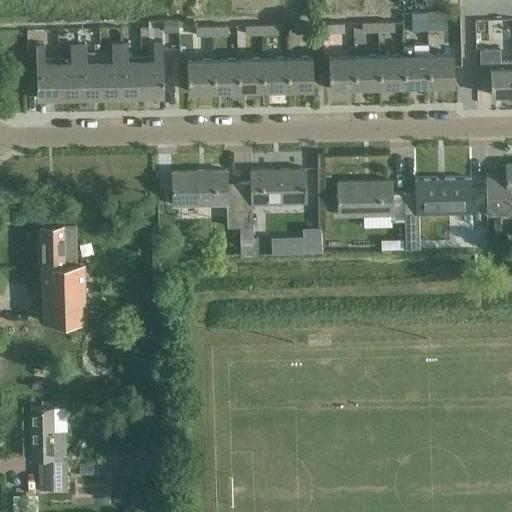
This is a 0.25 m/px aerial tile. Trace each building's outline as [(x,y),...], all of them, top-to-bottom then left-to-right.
[(177,19),(168,19),(168,30),(177,30),(177,19)] [(442,19),(428,20),(428,30),(442,30),(442,19)] [(428,30),(428,20),(411,20),(411,30),(428,30)] [(378,31),(378,21),(360,21),(361,32),(378,31)] [(393,21),(378,21),(378,31),(393,31),(393,21)] [(326,32),(343,32),(343,22),(325,22),(326,32)] [(276,23),(261,24),(261,34),(277,34),(276,23)] [(294,33),(311,33),(310,23),(294,23),(294,33)] [(261,34),(261,24),(244,24),(244,34),(261,34)] [(212,35),(212,25),(195,25),(195,36),(212,35)] [(227,25),(212,25),(212,35),(227,35),(227,25)] [(120,95),(119,42),(112,42),(112,58),(99,58),(99,96),(120,95)] [(141,95),(140,58),(128,58),(127,42),(119,42),(120,95),(141,95)] [(154,58),(140,58),(141,95),(163,95),(162,42),(153,42),(154,58)] [(79,96),(78,43),(71,43),(71,59),(57,59),(58,96),(79,96)] [(99,96),(99,58),(86,59),(86,43),(78,43),(79,96),(99,96)] [(58,96),(57,59),(45,59),(44,44),(35,44),(35,45),(36,81),(36,97),(58,96)] [(35,45),(27,45),(27,81),(36,81),(35,45)] [(511,92),(511,64),(499,65),(498,47),(479,48),(480,70),(489,69),(490,93),(511,92)] [(453,52),(428,53),(429,83),(454,83),(453,52)] [(404,84),(403,53),(378,54),(379,85),(404,84)] [(429,83),(428,53),(403,53),(404,84),(429,83)] [(379,85),(378,54),(354,55),(354,85),(379,85)] [(354,85),(354,55),(328,55),(329,86),(354,85)] [(287,87),(286,56),(262,57),(262,87),(287,87)] [(312,56),(286,56),(287,87),(313,86),(312,56)] [(238,88),(237,57),(212,58),(213,89),(238,88)] [(262,87),(262,57),(237,57),(238,88),(262,87)] [(213,89),(212,58),(187,59),(187,89),(213,89)] [(511,162),(505,162),(505,174),(485,175),(486,211),(507,210),(507,194),(511,193),(511,162)] [(250,181),(238,181),(239,225),(251,224),(250,202),(304,200),(303,166),(250,167),(250,181)] [(239,225),(238,181),(224,182),(224,168),(171,170),(171,204),(225,202),(225,225),(239,225)] [(415,191),(404,191),(404,219),(405,246),(418,246),(417,211),(468,210),(467,175),(415,177),(415,191)] [(390,178),(336,179),(337,214),(390,212),(391,219),(404,219),(404,191),(390,191),(390,178)] [(502,213),(492,213),(493,229),(503,228),(502,213)] [(74,223),(40,224),(42,319),(85,318),(84,262),(76,262),(74,223)] [(491,232),(487,240),(500,246),(503,238),(491,232)] [(302,234),(270,235),(271,251),(302,251),(302,234)] [(402,238),(390,239),(390,247),(402,247),(402,238)] [(62,385),(63,353),(28,352),(27,384),(62,385)] [(52,429),(51,404),(29,404),(31,457),(39,456),(40,488),(66,487),(64,428),(52,429)] [(160,491),(148,492),(148,511),(159,511),(161,511),(160,491)]
